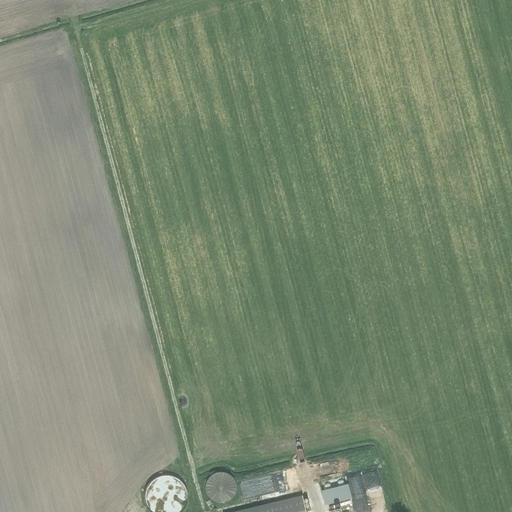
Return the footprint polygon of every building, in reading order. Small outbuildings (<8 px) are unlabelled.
[(362,454),(363,467),(373,466),(373,454),(362,454)] [(221,472),(215,473),(210,476),(207,482),(206,487),(207,493),(210,498),(215,502),(221,503),(227,502),(232,498),(236,493),(237,487),(236,481),(232,476),(227,473),(221,472)] [(167,482),(161,483),(156,486),(152,491),(151,497),(152,503),(156,508),(161,511),(163,511),(169,511),(173,511),(178,508),(181,503),(182,497),(181,491),(178,486),(173,483),(167,482)] [(321,488),(324,503),(352,497),(349,482),(321,488)] [(307,511),(303,495),(238,511),(307,511)]
